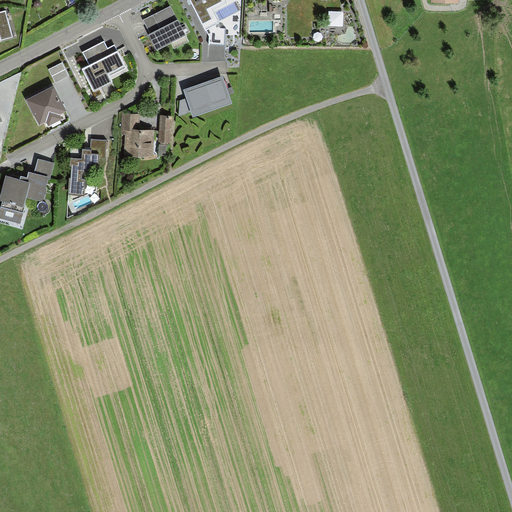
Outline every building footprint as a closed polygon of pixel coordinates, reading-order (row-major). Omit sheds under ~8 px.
[(236,0),(192,0),(209,35),(209,44),(225,44),(226,28),(221,28),(219,20),(215,13),(237,1),(236,0)] [(149,31),(157,47),(187,32),(178,15),(176,16),(170,4),(143,18),(150,31),(149,31)] [(6,9),(0,10),(0,35),(1,39),(13,35),(6,9)] [(90,65),(82,69),(92,91),(112,81),(110,76),(126,68),(115,46),(107,50),(104,42),(83,52),(90,65)] [(62,64),(50,70),(56,82),(68,76),(62,64)] [(222,76),(184,90),(187,98),(179,101),(178,117),(192,112),(194,117),(232,103),(222,76)] [(68,112),(54,86),(26,100),(40,126),(47,122),(49,127),(62,119),(60,116),(68,112)] [(139,115),(122,114),(121,134),(125,135),(124,155),(153,156),(154,129),(138,129),(139,115)] [(172,116),(160,115),(159,142),(171,142),(172,116)] [(82,160),(71,159),(70,167),(72,167),(71,179),(69,178),(68,193),(84,194),(85,179),(81,179),(82,169),(97,170),(98,157),(105,158),(106,141),(91,140),(90,149),(86,149),(83,149),(82,160)] [(20,179),(5,175),(0,194),(0,199),(3,200),(0,210),(0,218),(20,224),(25,206),(23,206),(26,196),(42,201),(48,180),(50,181),(55,164),(38,160),(35,173),(29,172),(27,177),(21,176),(20,179)]
